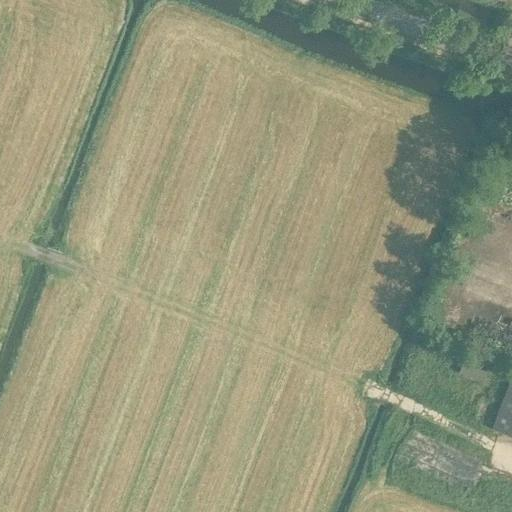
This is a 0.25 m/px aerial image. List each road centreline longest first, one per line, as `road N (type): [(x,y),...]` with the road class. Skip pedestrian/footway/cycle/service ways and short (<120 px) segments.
road 1 (track): [(0,245),(17,244),(355,382),(511,456)]
road 2 (tertiary): [(511,62),(342,0)]
